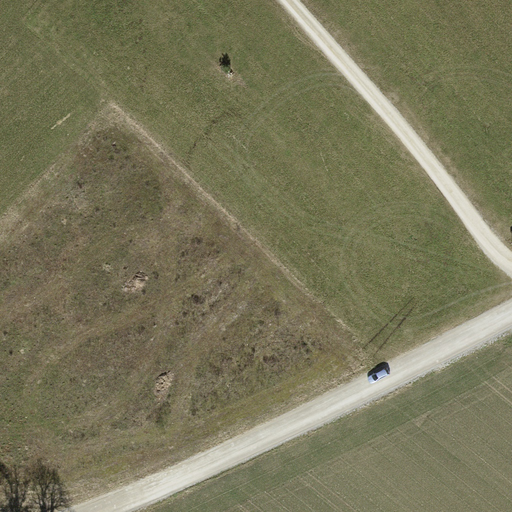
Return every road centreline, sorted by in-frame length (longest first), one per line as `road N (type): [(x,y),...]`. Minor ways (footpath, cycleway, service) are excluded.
road 1 (unclassified): [(511,313),(104,511)]
road 2 (track): [(511,263),(290,0)]
